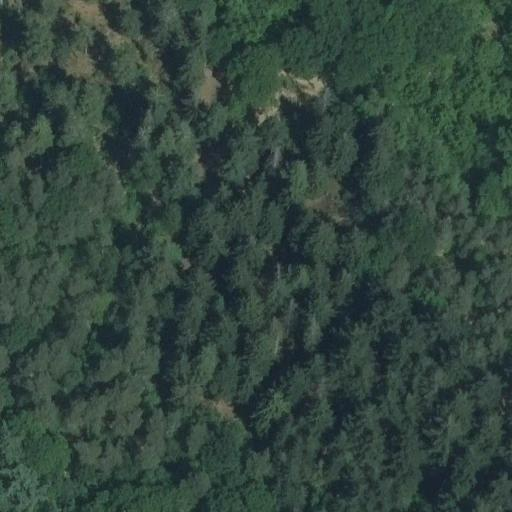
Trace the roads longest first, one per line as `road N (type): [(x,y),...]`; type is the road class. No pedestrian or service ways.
road 1 (track): [(219,0),(151,425),(284,451),(270,511)]
road 2 (track): [(14,171),(88,425)]
road 3 (track): [(0,170),(115,169),(186,218)]
road 4 (track): [(0,464),(43,462),(88,425),(151,422)]
